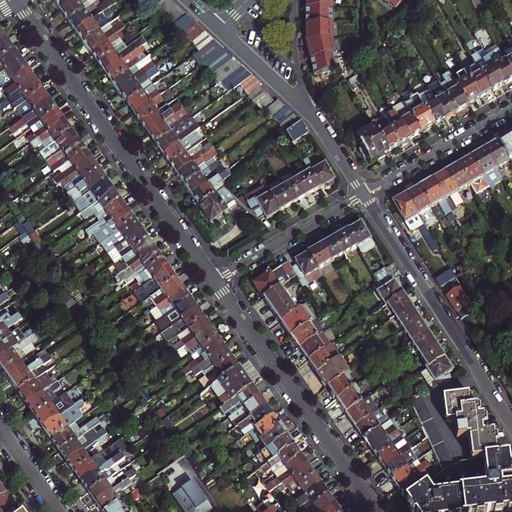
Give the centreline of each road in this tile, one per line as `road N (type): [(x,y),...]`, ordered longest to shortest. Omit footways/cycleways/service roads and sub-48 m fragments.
road 1 (residential): [(16,2),(212,280)]
road 2 (residential): [(212,280),(376,511)]
road 3 (residential): [(362,194),(511,428)]
road 4 (residential): [(217,30),(300,104),(362,194)]
road 5 (residential): [(362,194),(212,280)]
road 6 (residential): [(511,108),(362,194)]
